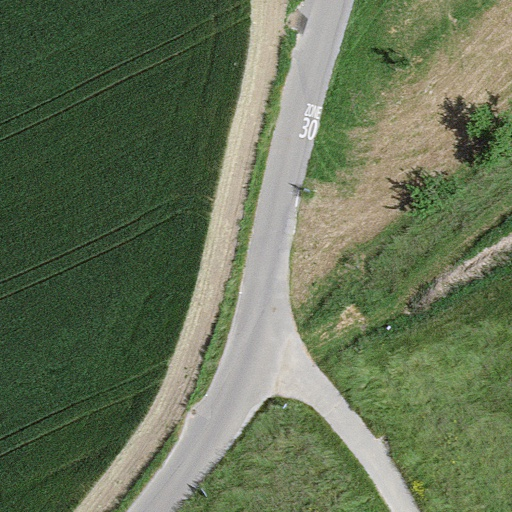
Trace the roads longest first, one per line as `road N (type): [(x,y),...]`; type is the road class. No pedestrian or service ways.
road 1 (unclassified): [(154,511),(242,396),(304,84),(330,0)]
road 2 (track): [(402,511),(306,374),(258,344)]
